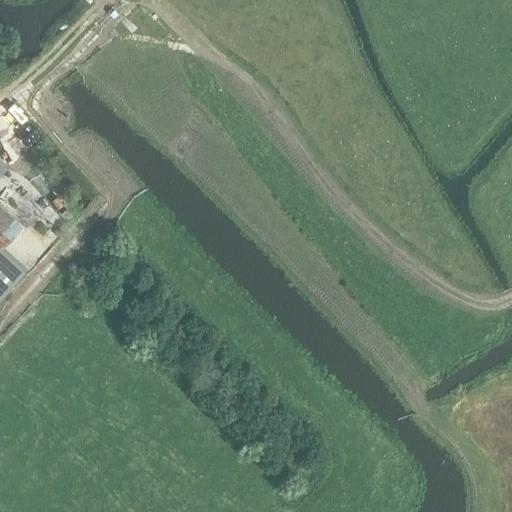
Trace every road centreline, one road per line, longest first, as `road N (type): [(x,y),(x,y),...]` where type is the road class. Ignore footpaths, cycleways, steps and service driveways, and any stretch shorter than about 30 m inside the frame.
road 1 (track): [(98,12),(109,24),(106,35),(173,42),(257,83),(289,137),(403,264),(480,304),(511,300)]
road 2 (track): [(0,330),(115,198),(34,104),(106,35)]
